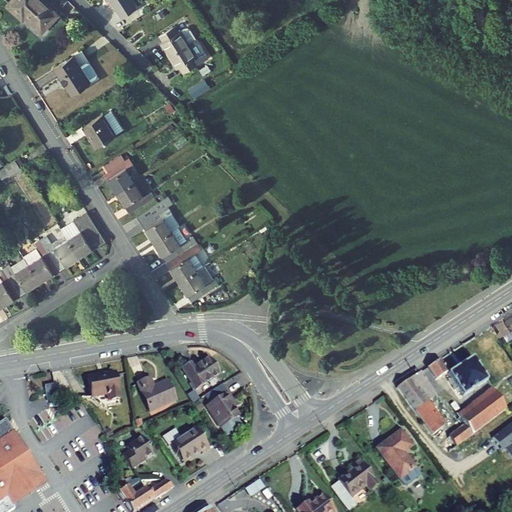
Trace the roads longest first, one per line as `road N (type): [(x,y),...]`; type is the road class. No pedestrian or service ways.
road 1 (residential): [(0,53),(174,332)]
road 2 (tertiary): [(314,418),(511,290)]
road 3 (residential): [(174,332),(0,364)]
road 4 (residential): [(314,418),(259,343),(235,328),(207,328)]
road 5 (tertiary): [(171,511),(293,432)]
road 6 (residential): [(207,328),(247,359),(293,432)]
